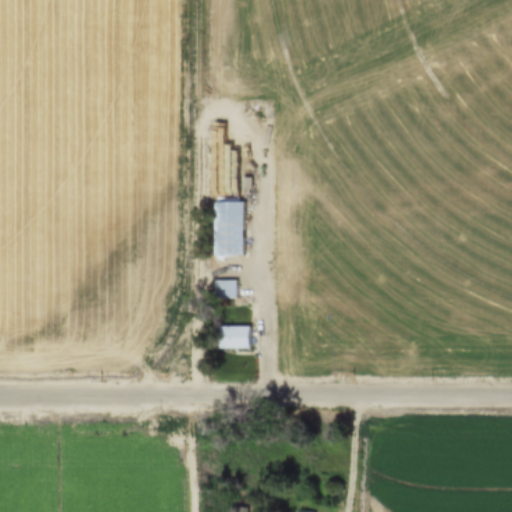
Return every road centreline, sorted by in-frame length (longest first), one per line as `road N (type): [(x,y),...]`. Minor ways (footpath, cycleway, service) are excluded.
road 1 (residential): [(0,396),(511,394)]
road 2 (track): [(135,396),(143,425),(184,462),(193,511)]
road 3 (track): [(191,125),(192,0)]
